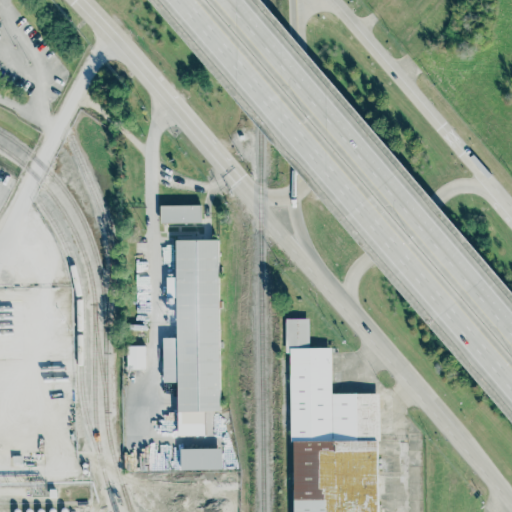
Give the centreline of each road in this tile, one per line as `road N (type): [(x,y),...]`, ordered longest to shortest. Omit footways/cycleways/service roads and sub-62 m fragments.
road 1 (motorway): [(180,0),(511,387)]
road 2 (motorway): [(511,328),(230,0)]
road 3 (secondary): [(259,198),(511,494)]
road 4 (secondary): [(83,0),(259,198)]
road 5 (secondary): [(495,191),(331,0)]
road 6 (secondary): [(495,191),(444,192),(353,269),(349,305)]
road 7 (tertiary): [(290,187),(287,0)]
